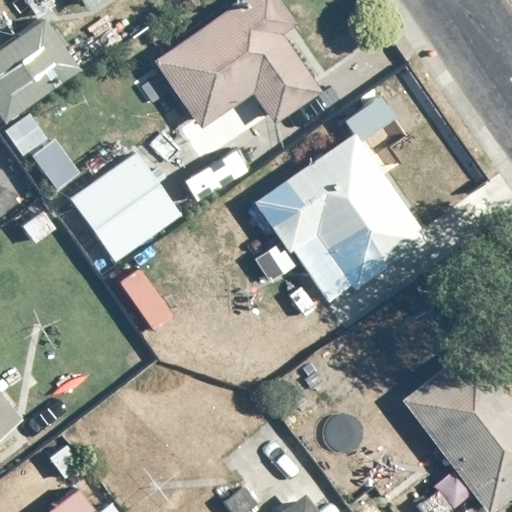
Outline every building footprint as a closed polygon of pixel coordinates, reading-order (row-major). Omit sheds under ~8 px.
[(80,0),(89,12),(107,0),(80,0)] [(282,0),(240,0),(154,60),(202,128),(253,92),(276,124),(323,91),(283,34),(298,23),(282,0)] [(357,132),(254,202),(290,253),(317,235),(357,291),(432,239),(357,132)] [(163,189),(133,148),(66,195),(112,259),(215,186),(199,163),(163,189)] [(511,385),(478,341),(400,400),(485,511),(496,511),(511,500),(511,385)] [(0,389),(0,437),(23,420),(0,389)] [(319,511),(307,495),(283,511),(319,511)] [(117,511),(108,499),(89,511),(117,511)]
